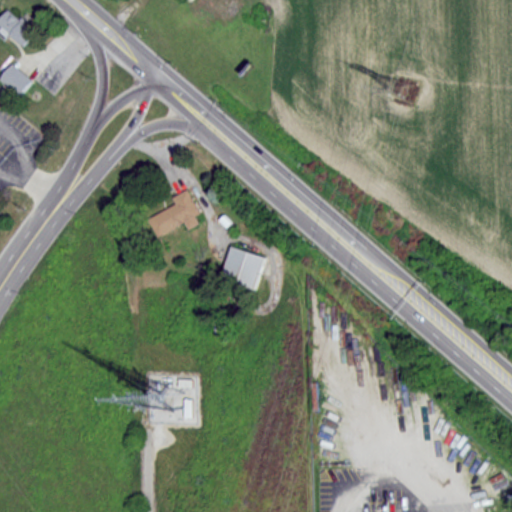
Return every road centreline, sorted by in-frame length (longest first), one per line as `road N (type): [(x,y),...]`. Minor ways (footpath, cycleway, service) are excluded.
road 1 (secondary): [(157,78),(511,387)]
road 2 (tertiary): [(157,78),(95,123),(64,194)]
road 3 (tertiary): [(64,194),(91,178),(128,136),(157,78)]
